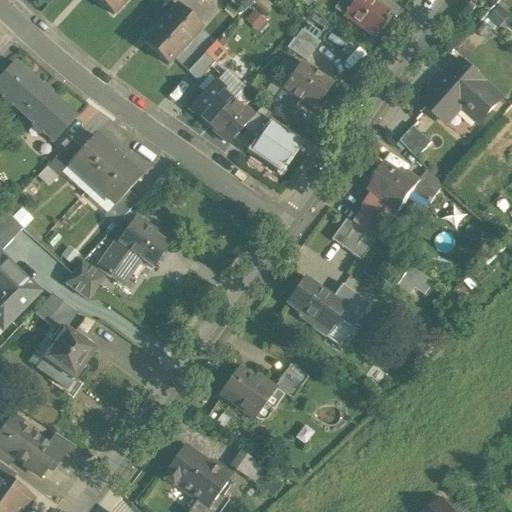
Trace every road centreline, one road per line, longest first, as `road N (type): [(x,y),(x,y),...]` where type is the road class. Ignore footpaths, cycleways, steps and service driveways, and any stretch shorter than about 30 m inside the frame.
road 1 (residential): [(288,225),(125,117),(0,4)]
road 2 (residential): [(288,225),(86,511)]
road 3 (residential): [(440,0),(288,225)]
